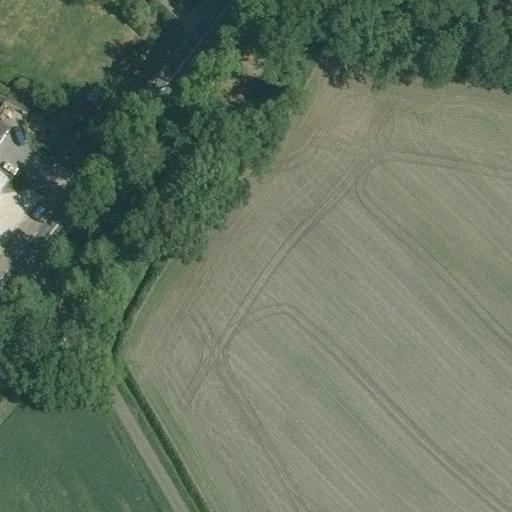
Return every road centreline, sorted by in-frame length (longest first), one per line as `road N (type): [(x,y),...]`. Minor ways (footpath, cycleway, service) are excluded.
road 1 (secondary): [(19,267),(226,0)]
road 2 (unclassified): [(173,511),(62,321),(19,267)]
